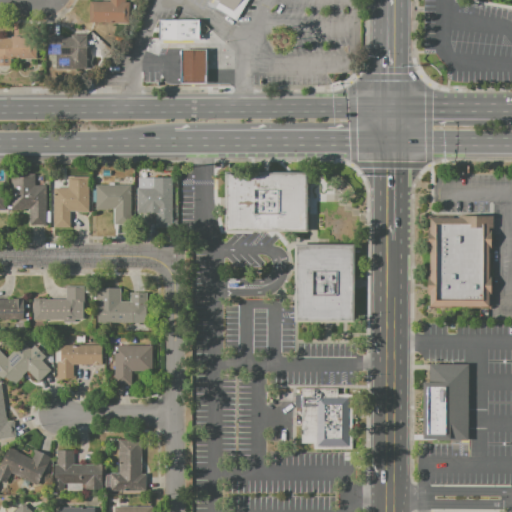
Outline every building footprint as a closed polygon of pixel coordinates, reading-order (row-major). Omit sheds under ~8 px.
[(89,2),(110,2),(110,0),(127,0),(127,23),(89,23),(89,2)] [(214,0),(218,2),(214,8),(235,20),(246,0),(214,0)] [(157,19),(197,19),(197,39),(157,39),(157,19)] [(46,35),(85,35),(85,69),(54,69),(54,55),(46,55),(46,35)] [(0,38),(34,38),(35,64),(0,64),(0,38)] [(180,49),(204,49),(205,83),(180,83),(180,49)] [(224,173),(305,172),(305,231),(224,231),(224,173)] [(10,176),(35,176),(35,185),(44,185),(44,225),(28,225),(28,211),(10,211),(10,176)] [(54,189),(68,190),(68,177),(88,177),(88,211),(68,211),(68,228),(54,228),(54,189)] [(136,189),(153,188),(152,179),(171,178),(172,228),(157,229),(156,213),(137,214),(136,189)] [(95,185),(130,185),(129,224),(113,223),(113,210),(95,210),(95,185)] [(427,213),(491,214),(490,309),(426,307),(427,213)] [(352,323),(292,322),(293,245),(353,246),(352,323)] [(32,298),(32,321),(82,321),(83,286),(65,285),(65,298),(32,298)] [(97,287),(119,287),(119,302),(128,302),(129,293),(146,294),(146,323),(96,323),(97,287)] [(0,298),(23,298),(23,320),(0,319),(0,298)] [(0,352),(6,358),(21,342),(29,349),(33,345),(44,355),(39,360),(49,370),(38,381),(27,370),(13,384),(5,376),(1,380),(0,379),(0,352)] [(59,345),(101,345),(101,364),(73,364),(73,378),(56,378),(56,362),(59,362),(59,345)] [(113,346),(150,346),(151,371),(131,372),(131,384),(113,384),(113,346)] [(467,363),(467,440),(437,440),(437,438),(421,438),(421,382),(429,382),(429,363),(467,363)] [(0,388),(5,421),(11,421),(13,438),(0,440),(0,388)] [(301,388),(338,388),(338,393),(352,393),(353,448),(317,448),(317,443),(302,443),(301,388)] [(109,474),(117,474),(118,440),(140,440),(140,473),(143,473),(142,491),(109,491),(109,474)] [(0,464),(8,448),(30,458),(34,450),(50,458),(36,486),(11,474),(7,483),(0,479),(0,464)] [(56,450),(73,450),(73,464),(102,463),(102,491),(85,491),(85,484),(64,485),(64,491),(53,491),(53,465),(57,464),(56,450)] [(31,511),(22,502),(11,511),(31,511)]
